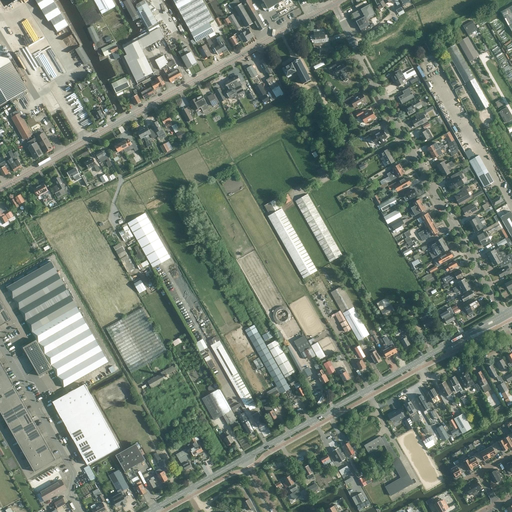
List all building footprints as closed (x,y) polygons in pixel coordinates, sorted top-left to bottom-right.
[(93,0),(103,16),(117,9),(111,0),(93,0)] [(138,16),(129,0),(127,0),(123,3),(132,19),(138,16)] [(172,0),(196,42),(209,35),(210,38),(216,35),(209,23),(213,20),(202,0),(172,0)] [(260,31),(265,27),(257,14),(260,13),(258,11),(256,12),(249,0),(247,0),(243,2),(242,0),(233,0),(234,1),(229,4),(240,23),(243,22),(246,27),(252,23),(253,25),(256,24),(260,31)] [(262,0),(268,9),(284,0),(262,0)] [(385,4),(382,0),(375,0),(374,1),(377,6),(375,7),(378,13),(381,11),(380,9),(386,6),(385,4)] [(382,0),(385,4),(391,1),(393,4),(395,2),(397,6),(395,7),(398,13),(403,10),(397,0),(395,0),(394,0),(382,0)] [(137,10),(148,28),(157,23),(147,4),(137,10)] [(380,22),(370,4),(352,14),(354,18),(353,19),(354,22),(356,21),(363,34),(380,22)] [(511,5),(500,12),(511,32),(511,5)] [(236,32),(237,34),(242,41),(244,40),(246,43),(250,40),(250,39),(253,37),(249,29),(243,33),(233,14),(228,17),(236,32)] [(468,35),(477,30),(472,21),(463,26),(468,35)] [(150,33),(160,27),(157,23),(148,28),(147,28),(150,33)] [(138,85),(142,83),(155,76),(142,50),(159,40),(162,46),(167,43),(166,42),(164,38),(164,37),(159,28),(149,33),(150,34),(138,41),(123,48),(127,55),(124,56),(138,85)] [(313,30),(314,32),(314,35),(310,35),(311,41),(314,40),(314,44),(313,44),(330,42),(329,42),(328,38),(327,38),(327,35),(325,35),(324,31),(323,31),(323,29),(313,30)] [(237,34),(229,39),(233,46),(239,43),(242,41),(237,34)] [(469,61),(478,56),(467,37),(458,42),(463,51),(462,52),(464,55),(465,55),(469,61)] [(216,41),(223,53),(227,50),(222,42),(221,43),(219,39),(216,41)] [(217,46),(214,47),(219,55),(223,53),(216,41),(215,42),(217,46)] [(115,42),(101,49),(105,56),(113,52),(119,50),(115,42)] [(176,47),(175,44),(172,45),(167,42),(166,42),(167,43),(170,49),(171,50),(176,47)] [(331,45),(330,42),(313,44),(314,48),(316,47),(317,52),(320,52),(320,55),(321,55),(321,57),(329,56),(328,54),(333,53),(333,45),(331,45)] [(0,68),(11,62),(0,43),(0,68)] [(205,44),(198,49),(204,59),(211,55),(205,44)] [(480,111),(489,106),(455,44),(446,49),(480,111)] [(75,50),(84,64),(90,61),(81,47),(75,50)] [(183,49),(192,66),(197,63),(188,47),(183,49)] [(181,57),(188,68),(192,66),(183,49),(180,51),(182,54),(183,56),(181,57)] [(168,63),(164,55),(155,60),(160,70),(168,66),(169,65),(168,63)] [(266,80),(276,97),(283,94),(273,76),(275,75),(265,58),(260,61),(270,78),(266,80)] [(296,72),(298,76),(296,78),(299,83),(302,82),(303,84),(311,80),(300,58),(296,60),(291,63),(292,63),(296,72)] [(0,105),(27,89),(11,62),(0,68),(0,105)] [(282,69),(287,77),(288,78),(293,75),(292,74),(296,72),(292,63),(282,69)] [(346,82),(347,81),(348,80),(348,79),(347,78),(348,77),(345,72),(349,70),(344,63),(337,67),(334,63),(328,66),(330,70),(333,68),(335,71),(334,72),(333,73),(334,74),(335,75),(336,75),(338,77),(339,76),(342,81),(343,80),(344,81),(345,82),(346,82)] [(168,66),(163,69),(171,83),(175,81),(176,81),(177,81),(173,73),(172,73),(168,66)] [(247,68),(253,78),(258,75),(252,66),(247,68)] [(392,76),(395,81),(414,71),(413,68),(402,74),(400,76),(398,73),(392,76)] [(173,73),(177,81),(178,80),(179,78),(182,76),(178,69),(173,73)] [(414,71),(395,81),(398,87),(404,84),(403,81),(405,79),(406,80),(413,76),(414,77),(417,76),(414,71)] [(157,75),(155,76),(154,77),(160,87),(165,84),(160,76),(158,77),(157,75)] [(237,76),(231,80),(239,95),(244,93),(240,86),(238,88),(236,85),(240,83),(237,76)] [(123,90),(130,87),(125,77),(112,84),(116,93),(119,92),(120,95),(124,93),(123,90)] [(150,82),(155,90),(160,87),(154,77),(145,81),(147,83),(150,82)] [(225,83),(229,89),(224,92),(225,95),(227,94),(230,99),(234,97),(234,98),(235,99),(236,99),(236,100),(237,100),(237,99),(238,99),(238,98),(239,97),(238,96),(239,95),(231,80),(225,83)] [(295,83),(288,87),(291,92),(298,88),(295,83)] [(261,84),(254,87),(260,97),(266,93),(261,84)] [(145,88),(150,97),(155,94),(151,87),(147,89),(146,87),(145,88)] [(145,91),(141,93),(145,100),(150,97),(145,88),(144,88),(145,91)] [(222,102),(226,99),(220,88),(216,91),(222,102)] [(402,104),(414,97),(409,88),(402,91),(404,94),(398,97),(402,104)] [(136,105),(141,102),(137,94),(138,93),(136,89),(133,91),(136,96),(131,98),(136,105)] [(218,103),(213,94),(208,97),(212,106),(218,103)] [(366,101),(362,94),(353,99),(352,98),(353,98),(351,95),(343,100),(346,105),(351,102),(354,108),(358,106),(362,104),(361,104),(366,101)] [(207,105),(205,100),(202,95),(196,99),(200,106),(205,103),(206,105),(207,105)] [(201,107),(200,106),(196,99),(196,98),(190,102),(195,110),(201,107)] [(420,98),(411,104),(412,106),(406,110),(409,115),(416,111),(414,109),(421,105),(420,102),(422,101),(420,98)] [(511,115),(507,107),(500,111),(509,126),(507,128),(510,133),(511,131),(511,115)] [(100,110),(99,108),(93,111),(94,114),(95,113),(99,120),(101,119),(101,120),(103,119),(103,118),(104,117),(100,110)] [(193,119),(188,110),(183,113),(188,122),(193,119)] [(375,117),(371,110),(364,115),(363,114),(362,111),(356,114),(357,117),(361,115),(361,116),(363,120),(362,120),(362,121),(363,122),(364,123),(364,122),(365,123),(368,121),(368,122),(372,120),(371,120),(375,117)] [(424,110),(414,116),(416,119),(412,121),(416,127),(421,124),(422,125),(427,121),(425,118),(428,116),(424,110)] [(20,112),(11,118),(24,140),(32,134),(20,112)] [(162,120),(167,128),(172,125),(170,121),(171,121),(168,116),(162,120)] [(27,121),(31,127),(37,124),(33,117),(27,121)] [(161,133),(163,132),(157,121),(152,124),(158,135),(161,133)] [(175,133),(180,131),(176,124),(171,126),(175,133)] [(152,129),(149,130),(147,127),(142,130),(148,141),(150,139),(148,135),(150,134),(153,139),(156,137),(152,129)] [(424,141),(427,139),(428,141),(433,138),(428,129),(419,134),(424,141)] [(148,141),(142,130),(137,132),(141,140),(144,138),(146,142),(148,141)] [(183,144),(188,141),(185,137),(187,136),(183,130),(176,134),(180,140),(183,144)] [(387,137),(386,135),(386,134),(386,133),(385,133),(384,132),(383,130),(371,137),(372,138),(370,139),(370,141),(371,143),(373,144),(374,143),(375,144),(378,142),(380,145),(386,143),(384,139),(387,137)] [(34,133),(36,137),(45,153),(53,148),(47,140),(46,140),(42,133),(39,136),(36,132),(34,133)] [(453,141),(454,140),(449,132),(445,134),(448,139),(447,140),(449,143),(453,141)] [(125,140),(120,143),(123,150),(126,148),(128,150),(136,146),(134,142),(131,144),(132,144),(128,146),(125,140)] [(447,144),(449,146),(452,152),(457,149),(457,148),(458,148),(457,145),(456,146),(453,141),(449,143),(447,144)] [(33,150),(37,157),(42,154),(38,147),(40,146),(37,142),(35,144),(34,142),(31,144),(32,145),(31,146),(33,149),(33,150)] [(114,146),(118,153),(121,151),(122,153),(125,152),(123,150),(120,143),(114,146)] [(161,146),(165,153),(170,151),(166,143),(161,146)] [(442,144),(438,146),(436,143),(427,148),(430,153),(444,146),(442,144)] [(433,158),(434,159),(443,153),(441,150),(445,148),(444,146),(430,153),(432,155),(431,156),(432,159),(433,158)] [(102,151),(96,154),(100,161),(105,158),(107,160),(105,161),(107,166),(111,164),(107,157),(108,157),(104,150),(102,151)] [(387,165),(394,161),(387,150),(381,153),(383,157),(380,159),(385,167),(388,165),(387,165)] [(17,160),(11,151),(8,152),(12,158),(12,159),(18,170),(22,167),(17,160)] [(479,155),(469,161),(484,187),(494,182),(479,155)] [(85,163),(89,169),(94,166),(98,173),(100,171),(97,165),(93,158),(85,163)] [(15,172),(18,170),(12,159),(10,160),(12,163),(10,164),(15,172)] [(0,170),(3,176),(5,175),(9,173),(6,168),(9,166),(6,161),(0,163),(0,170)] [(447,167),(445,165),(443,161),(437,165),(440,171),(447,167)] [(388,177),(402,169),(399,164),(391,168),(393,170),(387,174),(388,177)] [(320,177),(328,173),(324,166),(316,171),(320,177)] [(447,167),(440,171),(444,177),(450,173),(447,167)] [(83,175),(80,177),(78,173),(76,168),(68,173),(70,178),(73,176),(74,179),(75,179),(77,181),(81,178),(86,186),(89,184),(83,175)] [(402,169),(388,177),(390,179),(396,176),(397,178),(405,174),(402,169)] [(463,184),(461,180),(464,178),(460,172),(451,176),(453,179),(452,180),(447,183),(448,185),(448,186),(449,188),(450,188),(451,190),(452,190),(455,188),(456,188),(458,187),(458,186),(463,184)] [(103,183),(108,180),(105,174),(100,178),(103,183)] [(52,188),(58,199),(68,193),(65,187),(59,177),(54,179),(58,186),(57,187),(56,185),(52,188)] [(403,188),(411,184),(407,178),(400,182),(399,180),(388,186),(390,190),(397,185),(400,190),(403,188)] [(47,196),(45,193),(48,191),(44,183),(43,184),(43,183),(41,185),(38,186),(43,194),(45,198),(47,196)] [(34,189),(33,190),(38,197),(43,194),(38,186),(36,188),(36,187),(33,189),(34,189)] [(471,191),(468,186),(461,190),(462,192),(455,196),(459,205),(471,198),(468,193),(471,191)] [(417,190),(419,196),(426,193),(424,187),(417,190)] [(406,201),(417,195),(414,189),(407,193),(404,195),(405,197),(404,198),(406,201)] [(286,204),(291,201),(287,194),(282,197),(286,204)] [(330,262),(342,255),(308,194),(295,201),(330,262)] [(24,201),(21,195),(15,198),(11,201),(16,209),(19,206),(18,205),(22,203),(23,205),(25,203),(24,201)] [(500,204),(506,202),(504,198),(502,199),(500,196),(491,201),(494,206),(499,203),(500,204)] [(317,271),(282,208),(280,209),(280,208),(282,207),(277,198),(264,206),(269,215),(278,209),(278,210),(268,216),(303,279),(317,271)] [(419,199),(412,203),(414,206),(411,208),(412,210),(422,204),(419,199)] [(379,206),(382,211),(392,206),(389,200),(379,206)] [(426,209),(422,204),(412,210),(409,212),(412,217),(426,209)] [(472,206),(471,204),(462,209),(466,217),(471,214),(472,216),(479,212),(475,205),(472,206)] [(384,217),(388,224),(401,217),(397,210),(384,217)] [(0,220),(2,225),(8,221),(5,216),(3,217),(0,211),(0,220)] [(6,214),(9,219),(14,217),(11,211),(6,214)] [(511,213),(510,211),(500,217),(511,238),(511,213)] [(162,262),(170,258),(145,213),(127,223),(153,268),(162,262)] [(417,219),(420,224),(430,218),(428,213),(417,219)] [(472,227),(484,220),(483,217),(479,219),(479,220),(477,221),(475,218),(468,221),(472,227)] [(390,224),(394,229),(404,223),(401,218),(390,224)] [(424,225),(425,227),(433,222),(430,218),(420,224),(418,225),(419,227),(424,225)] [(481,229),(480,226),(486,223),(484,220),(472,227),(475,233),(481,229)] [(433,222),(425,227),(427,229),(425,230),(418,233),(420,237),(436,227),(433,222)] [(501,229),(498,222),(482,230),(484,233),(477,236),(482,246),(491,241),(488,236),(501,229)] [(127,225),(123,228),(118,230),(123,239),(130,235),(128,232),(130,231),(127,225)] [(438,232),(436,227),(420,237),(423,241),(438,232)] [(434,250),(445,243),(442,238),(435,242),(437,245),(434,247),(433,245),(429,247),(432,251),(434,250)] [(505,239),(497,243),(499,247),(507,242),(505,239)] [(113,247),(127,272),(133,269),(126,256),(128,255),(121,243),(113,247)] [(448,249),(445,243),(434,250),(435,252),(439,250),(441,253),(448,249)] [(141,260),(144,258),(137,246),(134,248),(138,254),(135,255),(138,260),(140,259),(141,260)] [(487,254),(489,258),(500,251),(499,252),(496,247),(487,254)] [(489,258),(490,260),(494,266),(502,262),(504,266),(511,261),(511,252),(504,257),(500,251),(489,258)] [(450,252),(437,259),(440,264),(453,257),(452,256),(452,255),(452,254),(451,254),(450,252)] [(418,259),(412,263),(415,269),(422,266),(418,259)] [(137,266),(140,269),(149,264),(147,261),(137,266)] [(455,261),(447,265),(448,266),(444,268),(447,272),(450,270),(453,269),(453,268),(457,265),(455,261)] [(505,268),(498,272),(501,277),(504,275),(505,275),(511,272),(509,268),(511,266),(511,261),(504,266),(505,268)] [(49,361),(64,388),(109,362),(51,262),(7,287),(49,361)] [(330,265),(318,272),(362,348),(373,342),(330,265)] [(460,270),(454,273),(450,275),(449,274),(442,279),(445,283),(456,277),(457,279),(463,276),(460,270)] [(454,291),(467,284),(465,279),(457,283),(459,286),(459,287),(458,286),(453,288),(454,291)] [(146,290),(141,280),(134,284),(140,293),(146,290)] [(467,284),(454,291),(456,294),(461,291),(460,289),(461,289),(463,293),(470,289),(467,284)] [(472,291),(467,293),(465,294),(466,294),(459,298),(461,301),(463,300),(464,301),(468,299),(470,298),(474,295),(475,294),(473,291),(472,292),(472,291)] [(384,317),(395,311),(387,297),(376,303),(384,317)] [(0,326),(11,320),(0,300),(0,410),(35,472),(56,460),(0,360),(0,326)] [(466,310),(470,307),(472,310),(480,305),(476,300),(464,307),(466,310)] [(291,316),(291,314),(291,313),(290,311),(290,310),(289,309),(288,308),(286,307),(285,306),(283,306),(281,306),(280,306),(278,307),(277,308),(276,309),(275,311),(274,312),(274,314),(274,316),(275,317),(275,319),(276,320),(277,321),(279,322),(280,322),(282,323),(284,323),(285,322),(287,322),(288,321),(289,319),(290,318),(291,316)] [(131,373),(167,352),(142,308),(106,328),(131,373)] [(341,323),(346,320),(340,310),(335,313),(341,323)] [(442,316),(447,324),(454,319),(452,315),(451,315),(449,311),(446,312),(447,313),(442,316)] [(422,321),(426,328),(436,323),(430,312),(427,314),(429,318),(422,321)] [(265,340),(274,336),(271,330),(262,334),(265,340)] [(410,344),(407,338),(408,338),(405,333),(402,335),(404,338),(401,340),(405,347),(410,344)] [(217,336),(208,341),(246,408),(255,403),(217,336)] [(294,342),(300,352),(311,346),(305,336),(294,342)] [(397,352),(393,344),(390,346),(385,336),(382,337),(385,343),(387,347),(392,355),(397,352)] [(195,343),(200,352),(207,348),(203,339),(195,343)] [(23,347),(27,354),(40,376),(53,369),(51,365),(49,361),(39,343),(38,343),(36,340),(23,347)] [(267,345),(285,377),(287,377),(294,373),(276,340),(267,345)] [(313,345),(320,359),(324,357),(316,343),(313,345)] [(386,358),(392,355),(387,347),(385,343),(383,345),(385,348),(382,350),(386,358)] [(286,347),(295,363),(297,361),(289,346),(286,347)] [(311,347),(304,351),(300,353),(303,359),(307,356),(309,360),(316,355),(311,347)] [(208,353),(203,356),(211,369),(216,366),(208,353)] [(377,353),(371,356),(375,364),(381,360),(377,353)] [(501,370),(506,366),(502,359),(496,362),(501,370)] [(360,370),(366,367),(362,360),(356,363),(360,370)] [(330,361),(324,364),(330,374),(335,371),(330,361)] [(303,370),(299,362),(295,364),(300,372),(304,379),(312,374),(309,367),(303,370)] [(116,364),(109,367),(111,372),(118,370),(116,364)] [(160,372),(161,373),(147,381),(152,388),(165,380),(166,381),(180,374),(174,364),(160,372)] [(491,365),(486,368),(490,375),(491,375),(493,378),(496,376),(499,381),(500,380),(502,383),(497,386),(501,394),(502,394),(508,390),(499,374),(497,375),(491,365)] [(338,372),(344,382),(350,378),(344,368),(338,372)] [(327,382),(328,381),(322,370),(317,372),(320,377),(318,378),(322,384),(325,383),(326,383),(327,382)] [(466,370),(458,375),(466,388),(474,384),(466,370)] [(491,389),(481,371),(476,374),(480,381),(479,381),(485,393),(491,389)] [(299,381),(297,377),(294,373),(287,377),(289,381),(292,386),(294,384),(298,382),(299,381)] [(463,391),(455,376),(454,377),(454,376),(451,377),(451,378),(450,379),(452,383),(451,384),(456,392),(458,390),(460,391),(462,395),(459,396),(461,400),(466,397),(465,393),(466,393),(464,390),(463,391)] [(307,378),(304,380),(310,391),(313,389),(307,378)] [(298,382),(294,384),(301,397),(305,394),(298,382)] [(446,397),(446,396),(451,393),(445,382),(439,385),(446,397)] [(69,393),(75,404),(91,395),(85,384),(74,390),(69,393)] [(271,401),(280,396),(275,387),(272,389),(274,392),(268,395),(271,401)] [(437,395),(433,389),(432,388),(430,390),(428,392),(432,398),(433,401),(438,398),(437,395)] [(214,420),(223,416),(228,424),(230,422),(233,427),(239,423),(238,421),(235,422),(234,420),(237,419),(232,410),(219,389),(202,398),(214,420)] [(511,404),(511,396),(509,391),(508,390),(502,394),(508,406),(511,404)] [(53,402),(56,407),(55,407),(58,413),(75,404),(69,393),(53,402)] [(61,418),(62,418),(64,423),(96,405),(91,395),(75,404),(58,413),(61,418)] [(416,398),(415,398),(423,412),(424,412),(423,411),(432,407),(429,402),(426,403),(426,402),(425,400),(422,395),(421,395),(422,395),(416,398)] [(416,411),(410,401),(405,404),(410,413),(409,414),(413,422),(419,419),(415,411),(416,411)] [(272,421),(277,417),(269,404),(264,407),(272,421)] [(502,404),(493,410),(495,413),(504,408),(502,404)] [(67,428),(70,434),(102,416),(96,405),(64,423),(67,428)] [(254,430),(243,413),(241,414),(239,410),(236,412),(249,433),(254,430)] [(392,412),(388,414),(392,421),(394,419),(396,422),(403,417),(399,410),(393,413),(392,412)] [(253,418),(256,423),(259,428),(261,427),(261,428),(264,426),(264,425),(266,424),(258,411),(253,414),(255,417),(253,418)] [(471,428),(463,413),(454,419),(462,433),(471,428)] [(73,439),(76,444),(108,426),(102,416),(70,434),(73,439)] [(410,418),(404,421),(409,430),(415,427),(410,418)] [(453,436),(455,434),(460,431),(456,423),(454,424),(456,428),(450,432),(453,436)] [(440,426),(436,429),(442,439),(445,437),(448,435),(442,425),(440,426)] [(79,449),(82,455),(114,437),(108,426),(76,444),(79,449)] [(228,445),(234,442),(230,435),(229,435),(227,431),(224,432),(227,436),(224,438),(228,445)] [(511,445),(511,434),(511,433),(503,438),(508,448),(511,445)] [(120,448),(114,437),(82,455),(85,460),(88,465),(120,448)] [(198,443),(194,437),(190,439),(198,454),(203,451),(199,443),(198,443)] [(379,447),(384,444),(393,460),(397,458),(389,444),(388,444),(384,437),(381,439),(380,437),(378,438),(377,437),(369,442),(369,443),(365,445),(369,453),(374,450),(373,449),(379,446),(379,447)] [(426,447),(434,442),(431,437),(423,441),(426,447)] [(503,450),(503,451),(508,448),(503,438),(494,443),(499,452),(502,450),(502,451),(503,450)] [(194,456),(198,454),(190,439),(190,440),(188,441),(189,444),(187,445),(194,456)] [(348,442),(343,445),(349,456),(354,453),(348,442)] [(496,455),(496,454),(499,452),(494,443),(491,445),(491,446),(486,449),(491,458),(496,455)] [(116,455),(125,471),(145,460),(136,444),(116,455)] [(182,465),(185,470),(192,466),(189,462),(190,461),(189,459),(192,457),(187,448),(176,454),(178,459),(181,464),(182,463),(183,465),(182,465)] [(346,458),(343,453),(341,454),(341,453),(338,448),(333,451),(339,462),(346,458)] [(486,461),(491,458),(486,449),(481,452),(480,451),(476,453),(482,462),(485,460),(485,461),(486,460),(486,461)] [(478,465),(479,464),(479,463),(482,462),(476,453),(473,455),(474,456),(469,458),(468,457),(468,458),(473,468),(478,465)] [(161,468),(155,471),(162,482),(163,482),(165,481),(168,479),(165,474),(164,471),(163,472),(162,470),(166,468),(162,460),(161,460),(158,455),(154,457),(157,463),(158,463),(161,468)] [(327,455),(320,459),(324,466),(331,462),(327,455)] [(413,483),(400,460),(399,457),(397,458),(393,460),(392,461),(401,478),(386,487),(391,496),(413,483)] [(468,470),(469,470),(473,468),(468,458),(459,463),(464,472),(467,470),(468,471),(468,470)] [(462,474),(461,473),(464,472),(459,463),(450,468),(456,478),(461,475),(461,474),(462,474)] [(309,479),(314,476),(308,465),(303,468),(309,479)] [(345,473),(350,471),(347,466),(339,470),(342,475),(341,476),(343,479),(347,477),(345,473)] [(91,480),(96,477),(91,467),(86,469),(91,480)] [(492,479),(490,479),(492,483),(494,482),(495,483),(503,479),(498,469),(495,471),(495,470),(492,472),(489,474),(492,479)] [(109,475),(119,493),(129,488),(119,470),(109,475)] [(362,486),(374,480),(371,475),(362,480),(361,478),(359,479),(362,486)] [(155,479),(154,476),(149,479),(150,480),(147,482),(151,489),(156,486),(153,480),(155,479)] [(288,486),(291,491),(296,489),(296,490),(298,489),(295,484),(297,483),(296,481),(294,482),(290,476),(284,479),(286,482),(283,483),(286,488),(288,486)] [(138,486),(136,488),(140,495),(146,492),(142,484),(141,485),(140,484),(141,483),(139,480),(138,480),(136,477),(132,480),(135,486),(138,485),(138,486)] [(45,500),(66,489),(61,481),(40,493),(45,500)] [(466,487),(465,487),(470,495),(473,493),(474,495),(478,493),(477,491),(481,489),(476,481),(471,484),(470,481),(464,484),(466,487)] [(315,483),(307,488),(309,493),(318,488),(315,483)] [(295,498),(299,497),(302,495),(299,489),(292,493),(295,498)] [(361,493),(355,496),(359,504),(365,501),(361,493)] [(125,494),(113,501),(116,507),(121,504),(122,505),(126,503),(125,502),(126,501),(125,500),(127,498),(125,494)] [(66,504),(63,498),(54,503),(57,508),(66,504)] [(441,501),(439,498),(433,502),(438,511),(442,511),(446,510),(445,509),(448,507),(444,500),(441,501)] [(252,511),(255,509),(249,499),(243,502),(247,510),(250,508),(252,511)] [(103,511),(107,510),(103,503),(92,509),(93,511),(103,511)]
